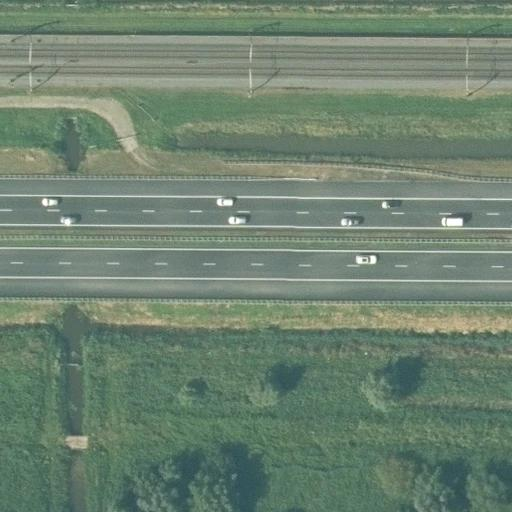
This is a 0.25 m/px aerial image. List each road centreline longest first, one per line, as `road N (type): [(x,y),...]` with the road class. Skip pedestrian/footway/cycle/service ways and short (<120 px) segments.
road 1 (track): [(0,17),(511,22)]
road 2 (motorway): [(0,264),(511,268)]
road 3 (motorway): [(511,210),(0,206)]
road 4 (track): [(0,100),(98,103),(121,121),(134,149),(172,167),(309,169),(353,178)]
